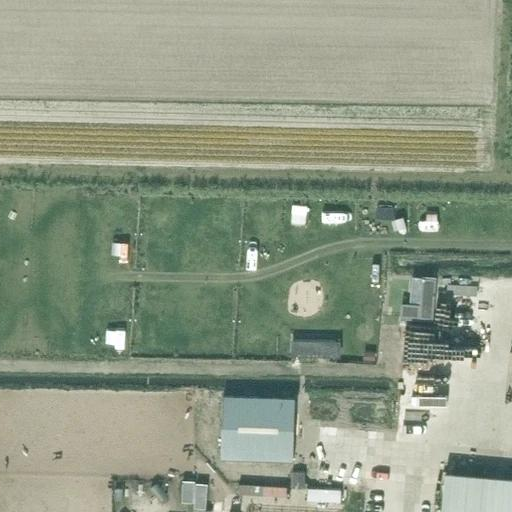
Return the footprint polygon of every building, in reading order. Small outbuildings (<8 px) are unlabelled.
[(392,203),(376,203),(374,213),(392,214),(392,203)] [(296,340),(296,355),(335,356),(336,340),(296,340)] [(223,394),(221,457),(271,459),(271,446),(294,447),(295,397),(223,394)] [(511,511),(511,476),(450,472),(446,511),(511,511)] [(315,479),(315,495),(356,496),(356,480),(315,479)] [(202,501),(201,511),(217,511),(217,502),(202,501)]
